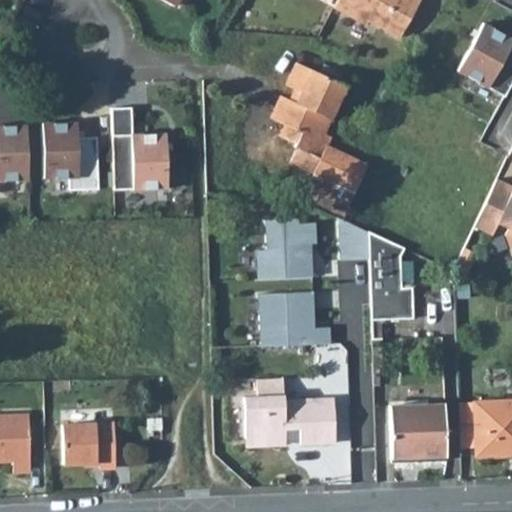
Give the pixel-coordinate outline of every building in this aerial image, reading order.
[(336,0),(333,7),(365,24),(368,20),(399,37),(419,0),(336,0)] [(511,39),(482,23),(456,71),(504,96),(511,81),(511,39)] [(280,95),(270,117),(282,123),(300,131),(294,142),(293,145),(295,147),(311,154),(322,132),(344,84),(296,61),(285,84),(294,88),(289,99),(280,95)] [(110,107),(112,190),(166,188),(165,133),(131,134),(130,107),(110,107)] [(41,123),(42,178),(77,177),(77,189),(97,189),(95,137),(76,137),(76,122),(41,123)] [(282,123),(277,134),(294,142),(300,131),(282,123)] [(0,180),(27,180),(25,125),(0,125),(0,180)] [(295,147),(288,161),(312,172),(324,145),(325,145),(330,135),(322,132),(311,154),(295,147)] [(324,145),(312,172),(354,191),(366,164),(325,145),(324,145)] [(511,186),(495,179),(472,226),(490,235),(496,223),(507,228),(504,235),(511,256),(511,255),(511,186)] [(268,217),(267,249),(258,249),(257,276),(316,278),(318,219),(268,217)] [(370,339),(379,338),(379,319),(412,318),(410,287),(400,287),(398,256),(402,247),(377,235),(366,230),(367,248),(370,339)] [(405,277),(432,278),(432,254),(405,253),(405,277)] [(316,290),(260,289),(259,344),(332,345),(332,325),(315,325),(316,290)] [(381,345),(370,346),(371,377),(377,377),(377,367),(382,366),(381,345)] [(256,378),(256,395),(282,394),(282,377),(256,378)] [(242,396),(244,436),(284,435),(284,427),(298,426),(297,406),(283,407),(283,399),(282,394),(256,395),(242,396)] [(298,426),(299,443),(334,441),(332,397),(297,398),(297,406),(298,426)] [(283,399),(283,407),(297,406),(297,398),(283,399)] [(474,447),(474,454),(511,452),(511,399),(472,401),(474,447)] [(472,401),(457,401),(459,447),(474,447),(472,401)] [(387,405),(390,462),(445,460),(442,403),(387,405)] [(0,414),(0,458),(11,459),(12,470),(29,470),(28,414),(0,414)] [(60,423),(62,463),(98,462),(98,467),(114,466),(112,422),(60,423)] [(244,444),(284,443),(284,435),(244,436),(244,444)]
